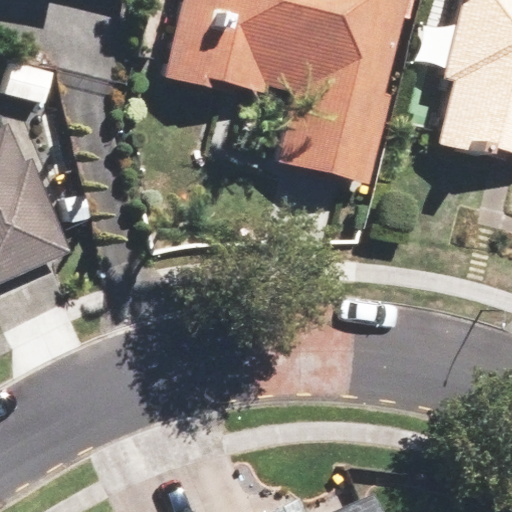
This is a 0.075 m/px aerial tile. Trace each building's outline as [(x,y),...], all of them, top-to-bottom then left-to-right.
[(178,0),(161,72),(283,101),(270,157),(362,179),(383,92),(374,90),(395,0),(178,0)] [(511,0),(457,0),(452,22),(422,14),(412,55),(442,62),(422,143),(469,155),(472,142),(511,151),(511,0)] [(0,60),(0,99),(43,105),(48,67),(0,60)] [(59,227),(82,217),(72,192),(48,202),(27,150),(14,155),(1,122),(0,122),(0,278),(68,250),(59,227)] [(361,511),(355,498),(320,511),(303,511),(297,495),(254,511),(361,511)]
